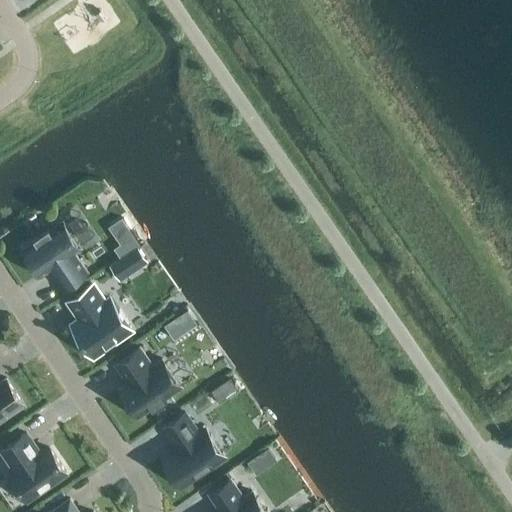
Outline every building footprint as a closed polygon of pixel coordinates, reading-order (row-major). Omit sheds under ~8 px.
[(80,246),(62,221),(50,229),(48,227),(33,237),(35,240),(23,248),(41,274),(51,267),(64,286),(86,270),(73,251),(80,246)] [(138,244),(124,254),(134,268),(148,258),(138,244)] [(91,284),(69,299),(82,319),(72,326),(81,338),(79,339),(82,343),(83,342),(92,353),(112,339),(109,336),(128,322),(112,299),(105,303),(91,284)] [(173,338),(182,333),(172,319),(164,324),(173,338)] [(140,346),(116,363),(129,381),(120,387),(139,415),(151,406),(153,408),(167,398),(165,396),(181,386),(162,358),(153,364),(140,346)] [(0,420),(25,404),(6,376),(0,380),(0,420)] [(219,401),(229,394),(220,382),(210,389),(219,401)] [(186,411),(164,426),(183,452),(167,463),(182,484),(225,455),(207,426),(199,432),(186,411)] [(25,432),(2,449),(16,470),(10,474),(27,499),(66,472),(49,447),(37,455),(34,451),(37,449),(25,432)] [(228,477),(207,491),(219,509),(215,511),(264,511),(249,489),(241,495),(228,477)] [(79,511),(70,498),(49,511),(93,511),(91,511),(79,511)]
